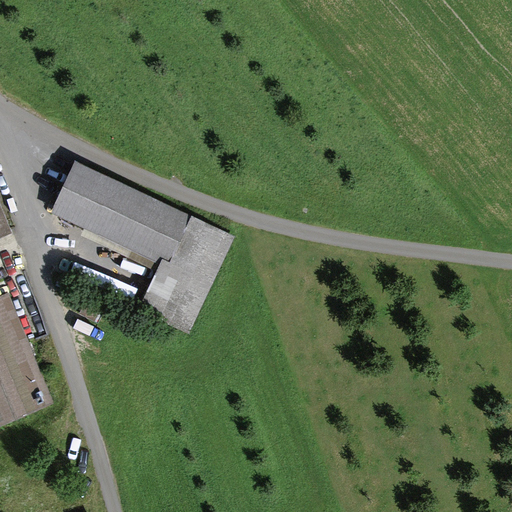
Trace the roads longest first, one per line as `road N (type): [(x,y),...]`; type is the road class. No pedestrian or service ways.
road 1 (track): [(0,99),(214,207),(300,235),(511,265)]
road 2 (track): [(0,126),(119,511)]
